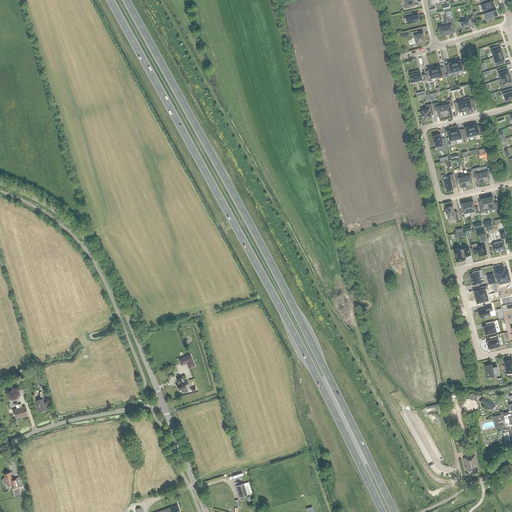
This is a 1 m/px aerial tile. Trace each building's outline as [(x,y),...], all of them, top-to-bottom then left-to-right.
[(403,0),(403,1),(404,2),(405,2),(405,5),(405,9),(414,7),(413,6),(412,7),(411,4),(416,3),(415,0),(403,0)] [(487,3),(481,5),(484,14),(490,12),(489,8),(495,6),(493,1),(487,3)] [(490,12),(484,14),(487,23),(494,20),(493,20),(492,17),(498,15),(496,10),(490,12)] [(453,32),(452,28),(455,27),(451,11),(445,12),(448,25),(440,28),(441,34),(445,33),(446,34),(449,34),(449,33),(453,32)] [(416,21),(420,20),(419,15),(415,16),(415,15),(413,16),(412,12),(404,14),(405,18),(404,18),(405,24),(408,23),(408,24),(417,22),(416,21)] [(464,21),(460,22),(461,27),(463,26),(464,29),(471,27),(470,24),(473,23),(473,24),(474,24),(472,16),(467,17),(464,21)] [(415,37),(417,43),(421,42),(421,43),(425,42),(423,33),(419,34),(418,31),(411,32),(413,38),(415,37)] [(501,50),(501,48),(498,49),(497,47),(499,46),(490,49),(493,57),(504,54),(502,49),(501,50)] [(502,61),(504,60),(504,58),(505,58),(504,54),(493,57),(494,57),(496,62),(495,63),(496,66),(504,63),(503,63),(502,61)] [(459,60),(454,61),(457,72),(466,70),(464,61),(464,63),(461,63),(461,61),(459,61),(459,60)] [(448,74),(457,72),(454,61),(450,62),(450,63),(449,63),(450,66),(446,67),(446,65),(448,74)] [(439,66),(434,67),(437,77),(442,76),(442,77),(446,76),(444,67),(443,67),(444,69),(441,69),(440,67),(439,67),(439,66)] [(428,81),(432,80),(431,78),(437,77),(434,67),(430,68),(430,69),(429,70),(429,72),(427,73),(426,71),(428,81)] [(500,79),(511,76),(509,71),(508,72),(508,70),(505,71),(505,68),(506,68),(497,71),(500,79)] [(421,75),(421,73),(416,74),(410,75),(412,82),(421,80),(422,81),(426,80),(425,74),(421,75)] [(511,79),(511,78),(511,76),(500,79),(502,84),(501,85),(502,88),(511,85),(510,85),(509,82),(511,82),(511,80),(511,79)] [(506,101),(511,98),(511,91),(511,92),(510,89),(501,92),(503,95),(504,95),(506,101)] [(475,107),(473,98),(469,99),(469,100),(464,102),(466,111),(471,110),(470,109),(472,109),(471,106),(474,106),(475,107)] [(447,104),(443,105),(446,115),(448,115),(452,115),(450,107),(453,106),(452,99),(446,100),(447,104)] [(438,110),(439,117),(444,117),(443,116),(446,115),(443,105),(439,106),(438,102),(433,104),(435,110),(438,110)] [(462,113),(466,111),(464,102),(459,103),(458,102),(455,103),(457,111),(457,110),(460,109),(460,112),(462,111),(462,113)] [(424,117),(425,120),(427,119),(427,120),(432,119),(430,111),(433,111),(431,104),(426,105),(426,108),(422,109),(423,113),(422,113),(423,118),(424,117)] [(471,125),(474,136),(482,134),(480,125),(481,127),(478,128),(477,125),(476,125),(475,124),(471,125)] [(463,129),(465,138),(474,136),(471,125),(467,126),(467,127),(466,128),(466,130),(463,131),(463,129)] [(454,129),(456,140),(465,138),(463,129),(463,131),(460,132),(460,129),(458,129),(458,128),(454,129)] [(450,141),(456,139),(456,140),(454,129),(449,130),(449,131),(448,132),(450,141)] [(443,148),(447,147),(445,140),(442,141),(440,134),(435,135),(436,136),(434,136),(434,140),(435,143),(436,147),(443,145),(443,148)] [(475,168),(472,169),(473,171),(474,177),(477,177),(478,183),(484,181),(482,171),(481,167),(475,169),(475,168)] [(487,170),(482,171),(484,181),(490,180),(489,174),(491,173),(490,167),(487,168),(487,170)] [(474,177),(473,171),(470,172),(469,171),(468,172),(467,175),(464,175),(464,174),(467,185),(472,184),(471,178),(474,177)] [(461,187),(467,185),(464,174),(458,175),(457,173),(454,173),(456,181),(459,181),(461,187)] [(444,180),(446,190),(453,189),(453,187),(456,186),(453,174),(448,176),(449,179),(444,180)] [(494,203),(493,197),(487,198),(490,210),(495,209),(496,210),(499,209),(497,202),(494,203)] [(487,198),(481,199),(483,205),(480,206),(481,213),(484,212),(484,211),(490,210),(487,198)] [(473,201),(467,203),(470,213),(476,212),(476,213),(479,213),(478,207),(475,208),(473,201)] [(470,213),(467,203),(462,204),(463,210),(460,211),(462,217),(465,216),(464,214),(470,213)] [(453,206),(449,207),(449,208),(446,208),(447,211),(446,211),(447,215),(448,215),(449,220),(456,218),(456,222),(459,221),(458,213),(455,214),(453,206)] [(493,244),(492,245),(494,253),(506,250),(504,242),(503,242),(503,241),(493,243),(493,244)] [(479,253),(480,256),(487,254),(484,245),(478,247),(473,248),(475,254),(479,253)] [(455,257),(456,257),(457,261),(465,259),(464,256),(470,255),(468,247),(462,249),(462,247),(454,249),(455,252),(454,253),(455,257)] [(501,269),(496,270),(499,284),(500,284),(499,281),(507,279),(507,282),(510,282),(511,282),(508,270),(507,270),(507,272),(504,272),(503,268),(503,269),(502,270),(501,269)] [(481,270),(472,272),(473,274),(471,274),(473,285),(481,283),(480,278),(483,277),(481,270)] [(482,290),(475,292),(476,297),(476,298),(489,294),(487,289),(488,289),(487,286),(481,287),(482,290)] [(489,294),(476,298),(478,303),(485,301),(485,304),(492,303),(491,299),(490,299),(489,294)] [(511,295),(501,299),(502,304),(511,301),(511,295)] [(485,318),(489,317),(488,316),(491,315),(490,311),(493,310),(491,304),(485,306),(486,309),(479,311),(481,318),(485,317),(485,318)] [(487,326),(484,327),(485,330),(484,330),(485,333),(486,334),(496,332),(494,321),(486,323),(487,326)] [(490,341),(488,341),(489,344),(488,344),(489,349),(492,348),(492,349),(496,348),(496,347),(500,346),(498,339),(497,339),(496,336),(490,337),(490,341)] [(187,357),(185,357),(187,363),(189,368),(191,368),(193,367),(195,366),(190,355),(187,357)] [(485,366),(487,377),(495,376),(494,374),(499,373),(497,367),(493,368),(492,364),(484,366),(485,366)] [(26,389),(23,377),(13,380),(16,392),(26,389)] [(178,385),(177,385),(179,391),(182,389),(182,391),(183,392),(184,392),(185,392),(187,391),(185,385),(189,384),(187,381),(184,382),(182,377),(177,379),(178,382),(179,384),(178,385)] [(41,399),(35,401),(37,408),(38,407),(39,411),(47,409),(44,400),(47,399),(46,393),(43,394),(40,394),(41,399)] [(501,415),(493,416),(496,429),(505,427),(506,432),(509,431),(511,439),(511,438),(511,395),(510,396),(511,399),(511,398),(511,403),(509,404),(510,412),(503,413),(503,412),(501,412),(501,415)] [(485,404),(484,405),(492,410),(495,405),(488,400),(487,401),(483,398),(481,401),(485,404)] [(13,410),(15,419),(28,415),(25,406),(22,407),(21,404),(18,405),(19,408),(13,410)] [(485,451),(485,456),(488,459),(492,457),(493,452),(495,450),(492,447),(490,449),(485,451)] [(474,455),(463,458),(467,472),(465,472),(466,475),(469,474),(469,472),(472,471),(473,474),(478,472),(477,467),(478,466),(475,455),(477,455),(476,448),(471,449),(472,452),(473,452),(474,455)] [(21,481),(18,482),(16,478),(12,480),(10,472),(4,474),(5,478),(3,479),(2,480),(3,483),(5,484),(7,483),(7,486),(11,485),(12,488),(19,486),(19,488),(23,486),(21,481)] [(236,486),(239,497),(247,495),(243,483),(236,486)]
